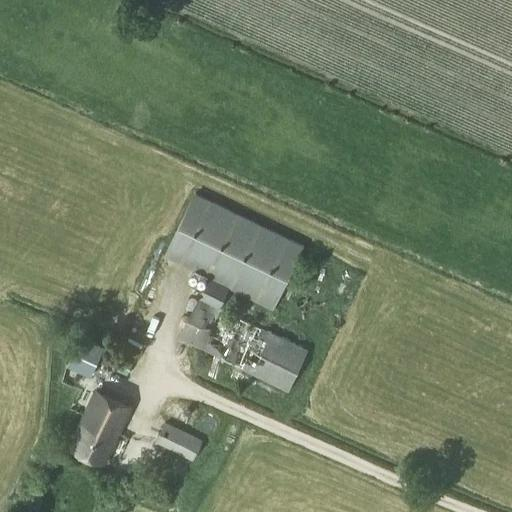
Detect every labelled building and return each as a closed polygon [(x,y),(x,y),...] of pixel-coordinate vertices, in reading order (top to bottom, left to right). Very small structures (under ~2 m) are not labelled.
[(195,193),(164,256),(208,277),(178,339),(288,392),(308,351),(219,308),(229,287),(274,309),(304,246),(195,193)] [(96,364),(101,353),(102,350),(79,339),(66,368),(89,379),(96,364)] [(111,358),(101,353),(96,364),(106,368),(111,358)] [(126,375),(131,365),(117,358),(112,369),(126,375)] [(96,392),(69,449),(104,465),(131,409),(96,392)] [(164,422),(153,443),(191,462),(202,441),(164,422)]
